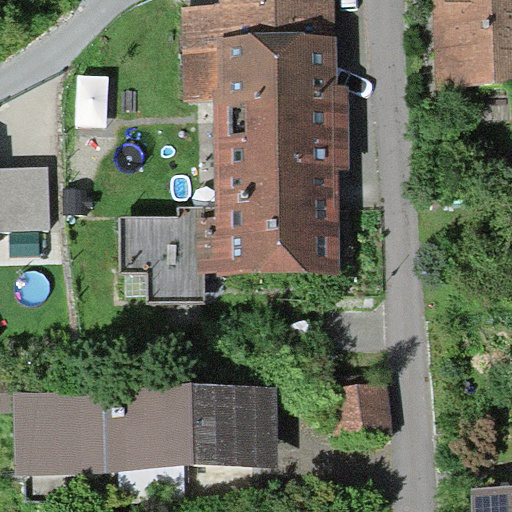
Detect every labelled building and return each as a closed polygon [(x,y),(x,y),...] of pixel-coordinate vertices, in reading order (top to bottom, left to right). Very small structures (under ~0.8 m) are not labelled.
[(335,45),(333,0),(222,0),(223,5),(183,5),(184,99),(217,98),(218,210),(181,211),(182,221),(124,221),(124,272),(151,271),(151,298),(190,297),(190,271),(339,269),(337,162),(350,162),(349,89),(335,89),(335,45)] [(511,0),(432,0),(434,88),(511,86),(511,0)] [(53,167),(0,169),(0,230),(56,229),(53,167)] [(390,434),(388,385),(334,388),(336,437),(390,434)] [(278,472),(277,392),(18,398),(20,478),(278,472)] [(511,511),(511,485),(474,486),(474,511),(511,511)]
